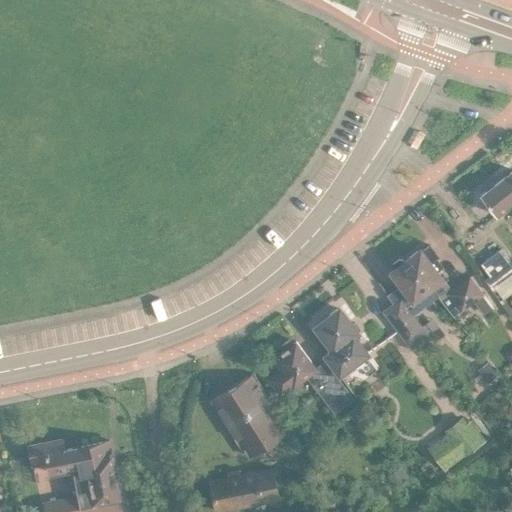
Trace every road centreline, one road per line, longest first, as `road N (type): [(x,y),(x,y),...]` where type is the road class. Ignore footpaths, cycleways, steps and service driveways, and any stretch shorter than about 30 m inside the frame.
road 1 (tertiary): [(0,371),(154,338),(211,313),(285,262),(391,138),(441,5)]
road 2 (track): [(167,511),(148,362)]
